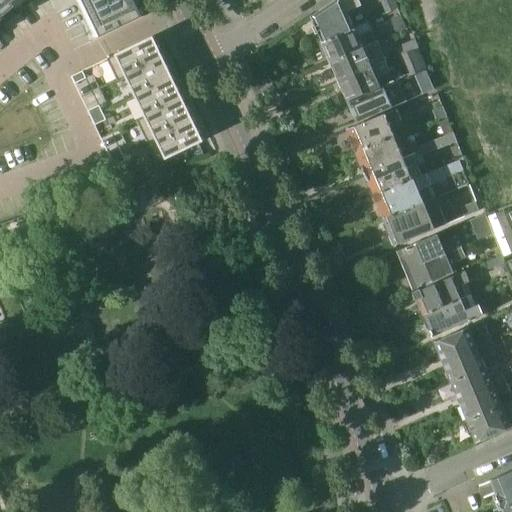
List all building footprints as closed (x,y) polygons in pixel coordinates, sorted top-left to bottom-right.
[(0,0),(0,20),(23,0),(0,0)] [(84,0),(103,37),(145,17),(136,0),(84,0)] [(237,0),(242,9),(257,0),(237,0)] [(333,0),(310,16),(322,40),(352,27),(345,11),(360,5),(358,0),(333,0)] [(377,0),(380,5),(383,3),(386,11),(396,7),(393,0),(377,0)] [(386,11),(394,32),(404,28),(396,7),(386,11)] [(352,27),(322,40),(331,61),(362,47),(362,48),(375,42),(374,40),(376,39),(374,34),(376,33),(374,29),(357,36),(352,27)] [(153,37),(108,58),(118,80),(126,76),(163,58),(153,37)] [(362,47),(331,61),(340,80),(384,60),(381,54),(384,52),(382,47),(365,55),(362,48),(362,47)] [(407,80),(427,71),(417,48),(413,50),(412,47),(392,56),(393,59),(398,58),(407,80)] [(163,58),(126,76),(136,97),(173,79),(163,58)] [(349,100),(379,86),(376,79),(393,71),(391,66),(387,68),(384,60),(340,80),(349,100)] [(86,78),(83,71),(72,76),(75,84),(86,78)] [(173,79),(136,97),(146,118),(183,100),(173,79)] [(348,102),(357,122),(406,101),(398,82),(384,88),(383,87),(348,102)] [(183,100),(146,118),(138,121),(148,142),(193,121),(183,100)] [(425,105),(432,123),(442,119),(435,101),(425,105)] [(401,133),(396,121),(400,120),(412,116),(407,105),(396,109),(348,129),(357,151),(401,133)] [(99,106),(89,111),(92,118),(103,113),(99,106)] [(106,120),(103,113),(92,118),(96,125),(106,120)] [(193,121),(148,142),(157,163),(203,142),(193,121)] [(357,151),(366,173),(455,137),(453,133),(413,150),(410,143),(406,145),(401,133),(357,151)] [(455,137),(366,173),(375,196),(419,177),(415,167),(418,166),(415,158),(456,142),(455,137)] [(123,155),(120,148),(109,153),(112,160),(123,155)] [(123,155),(112,160),(116,167),(127,162),(123,155)] [(458,161),(441,167),(446,178),(462,172),(458,161)] [(375,196),(384,218),(430,199),(425,188),(429,186),(438,182),(446,178),(441,167),(419,177),(375,196)] [(0,219),(36,211),(31,189),(0,195),(0,219)] [(446,224),(434,197),(430,199),(384,218),(395,245),(446,224)] [(459,208),(464,218),(478,212),(474,202),(459,208)] [(484,214),(469,221),(476,240),(492,233),(484,214)] [(50,238),(44,218),(25,224),(31,244),(50,238)] [(482,252),(497,245),(493,234),(492,233),(476,240),(477,241),(482,252)] [(397,251),(405,270),(460,246),(456,237),(440,244),(436,234),(397,251)] [(453,262),(465,257),(460,246),(405,270),(413,289),(452,272),(447,262),(452,260),(453,262)] [(501,257),(485,263),(488,270),(504,264),(501,257)] [(465,270),(414,291),(423,314),(469,295),(464,283),(469,281),(465,270)] [(499,299),(502,307),(511,302),(511,298),(510,294),(499,299)] [(478,305),(474,306),(469,295),(423,314),(433,336),(482,315),(478,305)] [(481,321),(434,341),(442,362),(488,342),(483,332),(485,331),(481,321)] [(492,352),(488,342),(442,362),(450,382),(485,367),(481,357),(492,352)] [(485,367),(450,382),(459,401),(504,382),(499,370),(488,375),(485,367)] [(504,382),(459,401),(467,421),(501,407),(496,396),(508,391),(504,382)] [(511,413),(505,417),(501,407),(467,421),(475,441),(511,425),(511,413)] [(511,470),(491,480),(503,510),(511,505),(511,470)]
